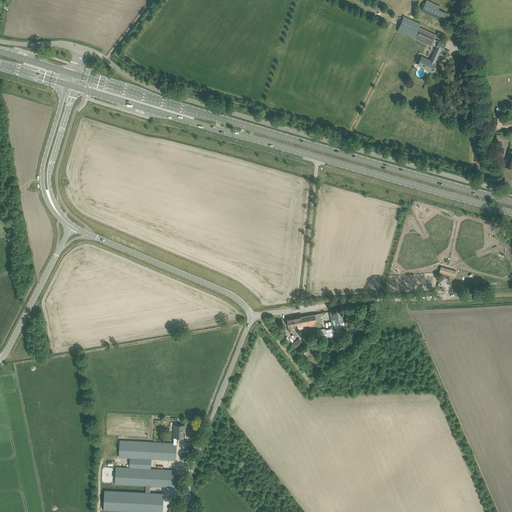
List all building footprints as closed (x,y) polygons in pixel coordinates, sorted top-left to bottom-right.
[(421,10),(438,18),(443,20),(446,13),(438,9),(440,6),(435,4),(434,7),(425,3),(421,10)] [(415,37),(419,27),(421,24),(404,17),(398,29),(415,37)] [(432,44),(434,39),(436,35),(419,27),(415,37),(432,44)] [(427,70),(432,72),(433,69),(434,69),(434,68),(435,67),(435,65),(434,64),(441,49),(443,50),(445,44),(434,39),(432,44),(436,47),(429,62),(421,58),(418,65),(427,69),(427,70)] [(441,266),(439,272),(454,277),(456,271),(441,266)] [(329,312),(332,328),(316,330),(318,339),(346,334),(341,309),(329,312)] [(320,313),(294,318),(295,325),(297,324),(298,327),(313,325),(313,323),(322,322),(320,313)] [(291,325),(295,325),(294,318),(293,318),(286,319),(289,331),(292,331),(291,325)] [(299,338),(291,344),(295,349),(303,343),(299,338)] [(319,340),(312,345),(318,351),(324,346),(319,340)] [(305,349),(298,354),(302,359),(308,354),(305,349)] [(174,443),(120,440),(119,457),(130,458),(130,468),(116,467),(115,484),(146,485),(145,492),(105,490),(104,511),(120,511),(162,511),(164,493),(150,493),(150,486),(174,487),(175,470),(151,469),(151,459),(176,460),(177,437),(183,437),(183,430),(185,430),(185,425),(180,425),(174,424),(174,443)]
